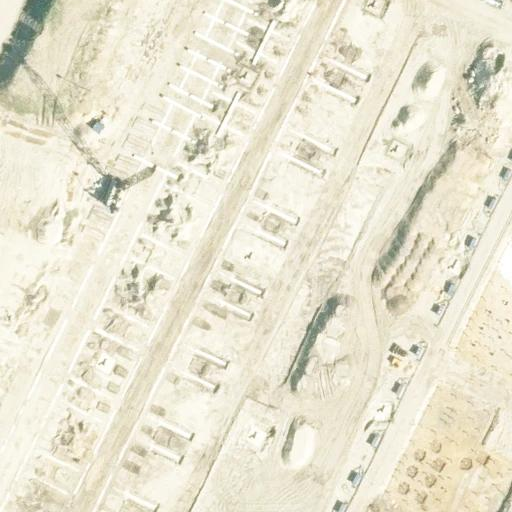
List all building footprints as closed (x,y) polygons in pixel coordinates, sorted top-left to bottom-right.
[(99,112),(89,133),(104,141),(115,120),(99,112)] [(89,133),(78,155),(94,162),(104,141),(89,133)] [(402,171),(392,193),(407,201),(418,179),(402,171)] [(392,193),(381,214),(397,222),(407,201),(392,193)] [(511,245),(510,245),(458,351),(497,370),(511,339),(511,245)] [(18,277),(8,298),(23,306),(34,285),(18,277)] [(321,337),(311,358),(327,366),(337,344),(321,337)] [(440,389),(388,495),(423,511),(427,511),(460,445),(456,443),(474,406),(440,389)] [(252,479),(241,500),(257,508),(267,486),(252,479)]
